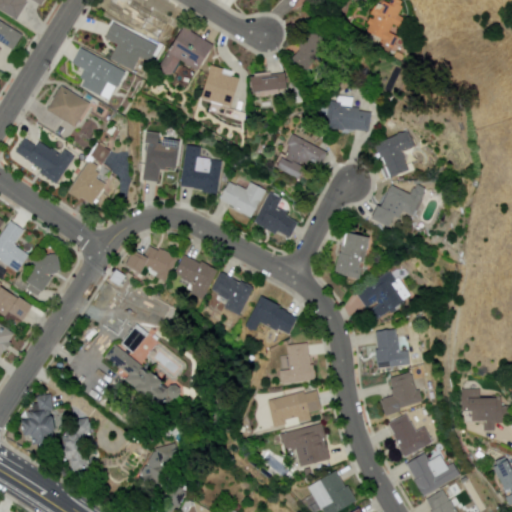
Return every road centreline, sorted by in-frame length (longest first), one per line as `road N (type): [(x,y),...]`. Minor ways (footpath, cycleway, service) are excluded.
road 1 (residential): [(398,511),(356,424),(339,332),(308,288),(177,220),(137,225),(108,253)]
road 2 (residential): [(0,418),(108,253)]
road 3 (residential): [(0,131),(81,0)]
road 4 (residential): [(108,253),(0,180)]
